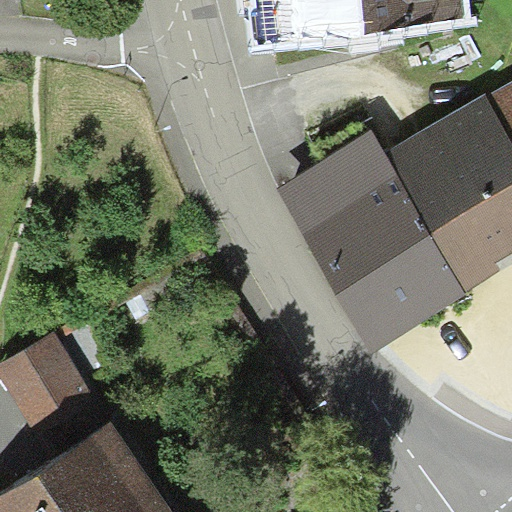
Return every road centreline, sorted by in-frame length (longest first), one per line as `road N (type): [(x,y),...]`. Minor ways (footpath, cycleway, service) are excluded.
road 1 (residential): [(188,47),(210,124),(318,350),(451,511)]
road 2 (residential): [(0,41),(117,51),(188,47)]
